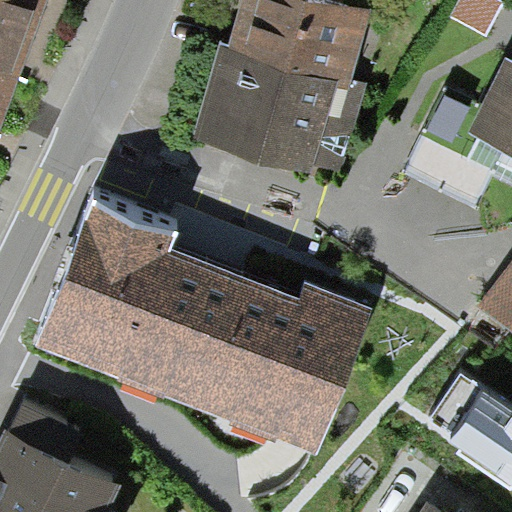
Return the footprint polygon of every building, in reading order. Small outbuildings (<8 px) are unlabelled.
[(0,0),(0,118),(44,0),(0,0)] [(197,122),(339,160),(362,79),(349,71),(367,4),(352,0),(242,0),(234,33),(222,30),(197,122)] [(499,0),(455,0),(451,9),(485,27),(499,0)] [(511,43),(507,41),(478,97),(446,81),(405,164),(478,200),(494,169),(511,177),(511,43)] [(302,285),(171,235),(178,216),(138,200),(94,183),(38,329),(143,370),(317,437),(371,298),(307,273),(302,285)] [(511,253),(483,296),(511,315),(511,253)] [(511,397),(463,364),(430,415),(498,459),(511,468),(511,397)] [(124,475),(8,420),(0,437),(0,511),(121,511),(109,506),(124,475)] [(415,511),(462,511),(429,491),(415,511)]
